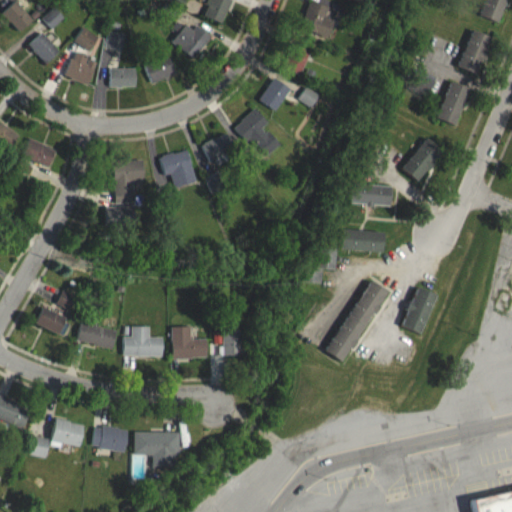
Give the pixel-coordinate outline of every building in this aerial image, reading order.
[(234,0),(229,11),(228,10),(223,23),(206,16),(210,5),(207,4),(208,0),(234,0)] [(508,0),(499,22),(481,15),(487,0),(508,0)] [(33,20),(21,32),(10,21),(9,22),(2,14),(16,1),(33,20)] [(313,1),(329,8),(326,15),(328,16),(327,19),(335,22),(328,39),(302,27),(306,15),(305,15),(310,3),(311,4),(313,1)] [(180,10),(174,20),(162,12),(167,3),(180,10)] [(355,10),(350,24),(335,18),(340,4),(355,10)] [(65,17),(52,29),(42,18),(55,6),(65,17)] [(147,13),(141,17),(138,11),(144,8),(147,13)] [(41,15),(35,20),(31,15),(37,10),(41,15)] [(121,22),(119,30),(110,29),(112,21),(121,22)] [(178,22),(185,26),(186,24),(194,30),(198,25),(212,36),(195,60),(173,43),(180,33),(174,28),(178,22)] [(99,37),(89,51),(75,40),(85,27),(99,37)] [(126,34),(123,51),(106,48),(109,30),(126,34)] [(490,52),(485,62),(483,61),(477,74),(459,66),(475,30),(493,38),(487,51),(490,52)] [(60,51),(47,64),(37,53),(36,54),(32,51),(34,50),(29,45),(43,33),(60,51)] [(310,51),(301,75),(284,68),(294,44),(310,51)] [(89,56),(86,64),(88,64),(90,59),(98,62),(89,86),(71,79),(72,78),(65,75),(72,58),(74,59),(77,51),(89,56)] [(170,77),(153,84),(146,66),(169,56),(176,72),(169,75),(170,77)] [(123,87),(123,88),(118,88),(118,87),(111,87),(110,69),(136,68),(136,87),(123,87)] [(437,77),(428,98),(408,89),(417,68),(437,77)] [(316,72),(313,79),(306,76),(309,69),(316,72)] [(275,78),(290,89),(275,110),(259,99),(270,84),(271,85),(275,78)] [(471,89),(456,125),(438,117),(453,81),(471,89)] [(342,86),(340,93),(333,90),(336,83),(342,86)] [(319,95),(311,107),(298,99),(306,86),(319,95)] [(262,128),(267,133),(269,131),(280,144),(268,155),(259,145),(256,147),(249,139),(247,141),(235,127),(242,121),(241,120),(255,108),(268,123),(262,128)] [(0,120),(19,135),(8,150),(0,144),(0,120)] [(227,133),(236,149),(225,154),(228,159),(219,164),(216,159),(210,162),(202,146),(205,144),(204,143),(214,138),(215,139),(227,133)] [(54,151),(47,167),(21,156),(29,138),(46,146),(45,147),(54,151)] [(437,163),(430,172),(428,170),(418,181),(403,169),(429,138),(444,150),(435,162),(437,163)] [(187,150),(197,181),(175,188),(170,173),(165,175),(160,158),(163,157),(162,156),(173,152),(174,154),(187,150)] [(130,159),(130,160),(143,160),(144,181),(134,182),(134,190),(133,190),(133,203),(115,203),(113,161),(116,161),(116,159),(130,159)] [(31,167),(28,175),(15,170),(19,162),(31,167)] [(227,186),(212,193),(205,178),(220,171),(227,186)] [(392,186),(391,206),(374,205),(374,207),(365,206),(366,204),(350,203),(351,183),(392,186)] [(181,207),(163,210),(160,194),(178,190),(181,207)] [(135,224),(107,225),(106,207),(134,205),(135,224)] [(366,227),(366,231),(385,232),(384,252),(342,249),(343,229),(360,230),(360,227),(366,227)] [(110,233),(110,241),(98,241),(98,232),(110,233)] [(337,249),(336,270),(323,269),(322,283),(303,282),(304,265),(317,266),(318,248),(337,249)] [(379,307),(374,314),(372,313),(354,340),(356,341),(351,349),(349,348),(340,362),(323,351),(370,280),(387,292),(378,305),(379,307)] [(124,287),(123,293),(114,291),(115,285),(124,287)] [(435,295),(418,334),(400,326),(406,311),(404,310),(408,300),(410,301),(417,287),(435,295)] [(76,296),(69,310),(56,304),(62,290),(76,296)] [(66,317),(58,334),(36,323),(43,307),(66,317)] [(116,330),(112,349),(94,345),(94,344),(77,340),(81,322),(116,330)] [(163,337),(162,357),(123,355),(123,337),(122,337),(122,326),(149,326),(149,337),(163,337)] [(190,327),(190,339),(206,339),(206,357),(192,357),(192,359),(173,359),(172,327),(190,327)] [(218,343),(210,343),(210,330),(217,330),(218,343)] [(240,330),(241,343),(242,343),(243,355),(223,356),(222,330),(240,330)] [(0,394),(31,408),(22,429),(0,419),(0,394)] [(84,425),(79,447),(61,443),(60,448),(50,446),(56,418),(69,421),(69,422),(84,425)] [(119,427),(118,429),(127,430),(124,452),(98,449),(99,446),(92,445),(94,427),(102,428),(102,425),(119,427)] [(179,432),(179,455),(175,455),(175,467),(152,467),(152,455),(134,455),(134,432),(179,432)] [(49,438),(45,458),(28,455),(32,435),(49,438)] [(511,511),(511,487),(469,498),(471,511),(511,511)]
